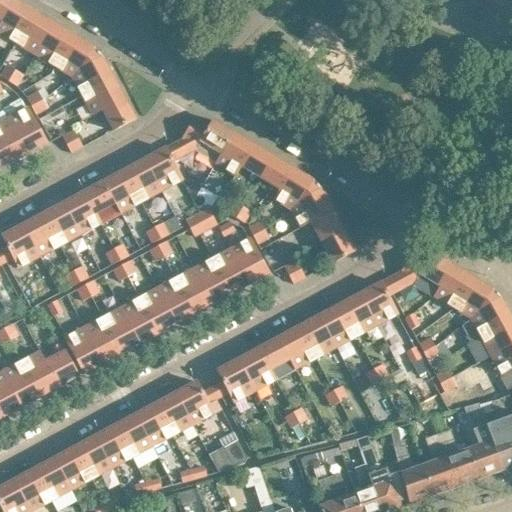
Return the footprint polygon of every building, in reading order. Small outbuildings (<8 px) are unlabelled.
[(0,34),(14,43),(33,12),(13,0),(12,0),(0,21),(0,34)] [(0,0),(0,21),(12,0),(0,0)] [(34,56),(53,24),(33,12),(14,43),(34,56)] [(54,68),(73,36),(53,24),(34,56),(54,68)] [(87,59),(93,48),(73,36),(54,68),(71,78),(80,70),(93,63),(87,59)] [(81,96),(113,79),(102,58),(93,48),(87,59),(93,63),(80,70),(71,78),(81,96)] [(7,65),(0,76),(9,82),(16,70),(7,65)] [(16,70),(9,82),(18,87),(24,76),(16,70)] [(92,116),(102,111),(124,99),(113,79),(81,96),(92,116)] [(39,92),(28,98),(33,107),(44,101),(39,92)] [(20,98),(3,107),(5,109),(10,119),(28,154),(47,144),(46,143),(45,143),(32,120),(27,110),(20,98)] [(124,99),(102,111),(113,131),(135,119),(124,99)] [(49,110),(44,101),(33,107),(38,116),(49,110)] [(0,146),(10,164),(28,154),(10,119),(0,124),(0,146)] [(194,152),(215,165),(234,134),(213,121),(209,128),(194,119),(182,139),(164,149),(172,164),(194,152)] [(62,137),(66,145),(78,139),(73,131),(62,137)] [(252,144),(234,134),(215,165),(233,176),(239,166),(252,144)] [(71,154),(82,148),(78,139),(66,145),(71,154)] [(259,178),(272,156),(252,144),(239,166),(259,178)] [(0,146),(0,169),(10,164),(0,146)] [(164,149),(145,159),(163,191),(181,181),(172,164),(164,149)] [(279,190),(292,169),(272,156),(259,178),(279,190)] [(145,159),(124,170),(142,203),(163,191),(145,159)] [(279,190),(273,200),(291,211),(299,202),(312,195),(306,191),(312,181),(292,169),(279,190)] [(142,203),(124,170),(104,181),(121,214),(142,203)] [(104,181),(83,192),(101,225),(121,214),(104,181)] [(299,202),(291,211),(301,229),(310,223),(333,212),(321,190),(317,185),(312,181),(306,191),(312,195),(299,202)] [(83,192),(62,203),(80,236),(101,225),(83,192)] [(80,236),(62,203),(42,214),(59,247),(80,236)] [(226,214),(235,219),(241,208),(232,203),(226,214)] [(206,208),(195,215),(200,224),(211,217),(209,214),(206,208)] [(251,213),(241,208),(235,219),(245,224),(251,213)] [(344,232),(333,212),(310,223),(321,244),(344,232)] [(42,214),(21,226),(39,258),(59,247),(42,214)] [(188,230),(200,224),(195,215),(183,221),(186,226),(188,230)] [(176,217),(156,228),(162,239),(182,228),(176,217)] [(211,217),(200,224),(204,233),(216,226),(212,218),(211,217)] [(219,227),(225,237),(234,232),(228,222),(219,227)] [(252,236),(264,230),(259,222),(249,228),(248,228),(252,236)] [(204,233),(200,224),(188,230),(189,231),(193,239),(204,233)] [(7,247),(0,250),(0,253),(5,263),(13,258),(19,269),(39,258),(21,226),(1,236),(7,247)] [(153,244),(162,239),(156,228),(147,233),(153,244)] [(252,236),(257,245),(268,239),(264,230),(252,236)] [(321,244),(332,263),(354,251),(344,232),(321,244)] [(237,260),(250,285),(269,275),(269,273),(267,274),(254,249),(254,250),(248,239),(239,244),(245,255),(237,260)] [(168,242),(159,247),(166,258),(175,253),(168,242)] [(124,245),(115,250),(121,261),(130,256),(124,245)] [(166,258),(159,247),(151,251),(157,263),(166,258)] [(106,255),(112,266),(121,261),(115,250),(106,255)] [(213,261),(232,295),(250,285),(237,260),(232,251),(213,261)] [(433,296),(451,265),(432,253),(428,260),(413,251),(401,272),(380,283),(388,296),(417,281),(413,287),(431,298),(433,296)] [(132,261),(123,266),(129,278),(138,273),(132,261)] [(213,305),(232,295),(213,261),(194,271),(213,305)] [(296,262),(284,268),(293,284),(305,278),(296,262)] [(472,277),(451,265),(433,296),(453,308),(472,277)] [(129,278),(123,266),(114,271),(121,282),(129,278)] [(74,272),(80,283),(89,278),(83,267),(74,272)] [(194,271),(176,280),(194,315),(213,305),(194,271)] [(65,276),(71,288),(80,283),(74,272),(65,276)] [(492,290),(472,277),(453,308),(470,319),(479,311),(492,304),(485,300),(492,290)] [(176,280),(158,290),(176,325),(194,315),(176,280)] [(102,293),(95,281),(86,286),(93,297),(102,293)] [(380,283),(360,294),(377,326),(396,315),(386,297),(388,296),(380,283)] [(84,302),(93,297),(86,286),(78,290),(84,302)] [(158,334),(176,325),(158,290),(139,300),(158,334)] [(470,319),(463,326),(472,341),(480,337),(511,320),(501,299),(492,290),(485,300),(492,304),(479,311),(470,319)] [(377,326),(360,294),(339,305),(356,337),(377,326)] [(139,300),(121,310),(139,344),(158,334),(139,300)] [(64,313),(58,301),(48,306),(54,318),(64,313)] [(339,305),(319,316),(336,348),(356,337),(339,305)] [(41,310),(32,315),(39,327),(47,322),(41,310)] [(121,354),(139,344),(121,310),(102,319),(121,354)] [(413,314),(405,319),(411,330),(419,325),(413,314)] [(319,316),(298,327),(315,359),(336,348),(319,316)] [(103,364),(121,354),(102,319),(84,329),(103,364)] [(511,346),(511,319),(511,320),(480,337),(491,358),(511,346)] [(21,336),(14,325),(5,329),(12,341),(21,336)] [(315,359),(298,327),(277,338),(289,360),(294,370),(315,359)] [(0,340),(3,346),(12,341),(5,329),(0,332),(0,340)] [(83,375),(103,364),(84,329),(65,339),(84,373),(82,374),(83,375)] [(277,338),(256,349),(274,381),(294,370),(289,360),(277,338)] [(419,345),(423,353),(434,347),(430,339),(419,345)] [(434,347),(423,353),(431,368),(450,355),(442,341),(434,347)] [(59,388),(79,377),(78,376),(77,377),(58,342),(50,346),(56,358),(46,363),(59,388)] [(501,381),(511,374),(511,346),(491,358),(488,359),(501,381)] [(411,364),(420,360),(414,348),(405,353),(411,364)] [(236,360),(236,361),(253,392),(274,381),(256,349),(236,360)] [(59,388),(46,363),(40,352),(21,362),(40,398),(59,388)] [(223,381),(214,386),(220,397),(230,392),(235,402),(253,392),(236,361),(228,365),(221,369),(218,370),(217,371),(223,381)] [(22,407),(40,398),(21,362),(3,372),(22,407)] [(382,365),(373,370),(380,381),(388,377),(382,365)] [(371,386),(380,381),(373,370),(365,374),(371,386)] [(435,376),(440,385),(452,379),(446,370),(435,376)] [(0,411),(3,417),(22,407),(3,372),(0,373),(0,411)] [(511,388),(511,374),(501,381),(506,391),(511,388)] [(457,389),(452,379),(440,385),(446,395),(457,389)] [(201,393),(196,382),(174,394),(191,425),(213,414),(208,404),(216,400),(210,388),(201,393)] [(342,386),(333,391),(339,403),(348,398),(342,386)] [(330,408),(339,403),(333,391),(324,396),(330,408)] [(191,425),(174,394),(154,405),(171,436),(191,425)] [(491,401),(479,405),(482,414),(494,410),(491,401)] [(171,436),(154,405),(134,415),(151,447),(171,437),(171,436)] [(301,409),(292,413),(298,425),(307,420),(301,409)] [(298,425),(292,413),(282,418),(289,430),(298,425)] [(151,447),(134,415),(113,426),(131,458),(151,447)] [(431,418),(437,436),(456,488),(477,480),(479,479),(468,451),(467,451),(458,454),(450,431),(446,432),(440,416),(431,418)] [(511,416),(486,426),(504,470),(511,467),(511,416)] [(479,479),(480,479),(504,470),(486,426),(484,419),(470,424),(478,447),(470,450),(468,451),(479,479)] [(131,458),(113,426),(94,437),(111,469),(131,458)] [(300,429),(294,433),(298,440),(305,437),(300,429)] [(395,429),(389,430),(408,505),(433,496),(423,467),(413,471),(405,447),(400,449),(395,429)] [(366,452),(360,454),(365,465),(381,511),(388,511),(400,508),(397,502),(406,498),(408,505),(389,430),(389,431),(399,472),(389,476),(386,469),(380,472),(372,450),(366,452)] [(223,446),(207,455),(217,474),(244,465),(247,459),(233,433),(219,440),(223,446)] [(433,496),(456,488),(437,436),(424,440),(433,464),(423,467),(433,496)] [(111,469),(94,437),(73,448),(91,480),(111,469)] [(356,441),(338,445),(340,452),(358,446),(356,441)] [(339,452),(340,452),(338,445),(337,445),(338,449),(321,453),(324,461),(340,456),(339,452)] [(91,480),(73,448),(53,459),(70,490),(70,491),(91,480)] [(302,468),(324,461),(321,453),(303,458),(300,461),(302,468)] [(70,490),(53,459),(32,470),(49,501),(70,490)] [(362,511),(381,511),(365,465),(353,469),(361,491),(355,493),(362,511)] [(203,466),(190,470),(193,480),(206,477),(203,466)] [(262,511),(273,511),(258,468),(249,470),(262,511)] [(30,511),(49,501),(32,470),(12,481),(28,511),(30,511)] [(178,474),(181,484),(193,480),(190,470),(178,474)] [(339,474),(330,478),(341,511),(362,511),(355,493),(347,496),(339,474)] [(318,506),(320,511),(341,511),(330,478),(317,482),(325,503),(318,506)] [(156,480),(145,483),(148,493),(159,490),(156,480)] [(28,511),(12,481),(0,487),(0,505),(3,511),(28,511)] [(136,497),(148,493),(145,483),(133,486),(136,497)] [(190,491),(179,494),(183,505),(194,502),(190,491)] [(113,497),(102,504),(106,511),(109,511),(119,507),(113,497)] [(289,511),(289,509),(279,511),(316,511),(314,507),(313,507),(309,498),(308,499),(297,502),(300,511),(289,511)]
